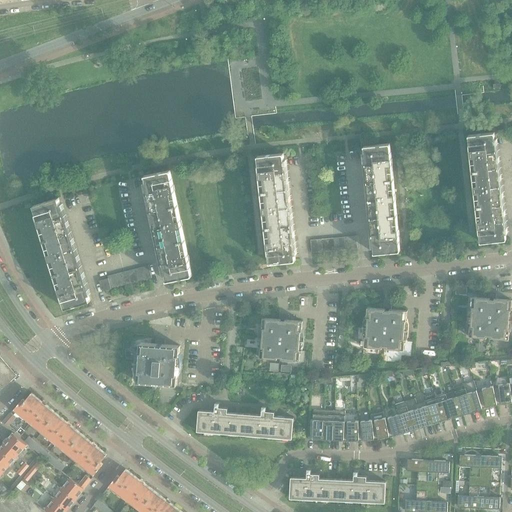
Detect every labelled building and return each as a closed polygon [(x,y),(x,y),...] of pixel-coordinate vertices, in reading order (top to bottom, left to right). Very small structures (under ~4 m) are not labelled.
[(500,168),(497,138),(495,138),(494,132),(468,135),(472,171),(500,168)] [(393,179),(390,147),(390,143),(364,146),(365,152),(363,152),(365,182),(393,179)] [(290,190),(286,159),(284,159),(283,153),(257,156),(262,194),(290,190)] [(504,202),(500,168),(472,171),(476,206),(504,202)] [(177,206),(171,174),(170,170),(144,175),(145,179),(146,181),(144,182),(150,212),(177,206)] [(396,213),(394,189),(393,179),(365,182),(369,215),(396,213)] [(293,223),(290,190),(262,194),(266,227),(293,223)] [(72,236),(62,203),(60,204),(59,198),(34,205),(35,209),(46,245),(72,236)] [(507,233),(504,202),(476,206),(480,242),(506,239),(505,233),(507,233)] [(185,241),(182,227),(177,206),(150,212),(157,247),(185,241)] [(400,251),(398,228),(396,213),(369,215),(372,247),(374,247),(374,253),(400,251)] [(297,254),(293,223),(266,227),(270,263),(296,260),(296,256),(296,254),(297,254)] [(82,266),(72,236),(46,245),(55,274),(82,266)] [(191,272),(189,260),(185,241),(157,247),(163,275),(165,274),(167,281),(192,275),(191,272)] [(151,278),(148,265),(141,267),(145,280),(151,278)] [(92,300),(85,276),(82,266),(55,274),(64,305),(66,308),(92,300)] [(145,280),(141,267),(135,269),(138,281),(145,280)] [(138,281),(135,269),(128,271),(131,283),(138,281)] [(131,283),(128,271),(121,272),(124,285),(131,283)] [(124,285),(121,272),(114,274),(118,287),(124,285)] [(118,287),(114,274),(108,276),(108,278),(111,288),(118,287)] [(111,288),(108,278),(99,281),(102,292),(111,289),(111,288)] [(508,329),(510,311),(511,311),(511,300),(495,299),(495,297),(494,297),(489,297),(488,298),(472,297),(471,308),(472,308),(471,326),(469,326),(469,336),(487,338),(487,336),(491,336),(491,338),(509,340),(510,329),(508,329)] [(404,339),(405,321),(406,321),(407,311),(390,309),(391,308),(384,307),(384,309),(367,307),(366,318),(368,318),(366,336),(365,336),(364,347),(382,348),(382,346),(386,347),(386,349),(404,350),(405,339),(404,339)] [(299,350),(301,332),(302,332),(303,321),(286,320),(286,318),(279,318),(279,319),(262,318),(262,329),(263,329),(261,347),(260,347),(259,357),(277,359),(277,357),(282,357),(281,359),(299,361),(300,350),(299,350)] [(176,374),(178,356),(179,356),(179,353),(180,346),(164,344),(164,341),(157,340),(156,340),(156,344),(140,342),(139,353),(140,353),(139,371),(138,371),(137,382),(155,383),(155,381),(159,382),(159,384),(177,385),(178,374),(176,374)] [(486,352),(487,347),(483,347),(483,344),(475,343),(475,351),(483,352),(483,351),(486,352)] [(0,386),(15,374),(0,356),(0,386)] [(481,408),(473,381),(463,384),(472,412),(477,410),(477,409),(481,408)] [(496,404),(492,386),(482,388),(482,390),(477,391),(474,381),(473,381),(481,408),(492,406),(492,405),(496,404),(496,405),(496,404)] [(511,402),(509,383),(499,385),(499,386),(493,387),(493,386),(492,386),(496,404),(507,403),(507,402),(511,402)] [(472,412),(463,384),(454,387),(462,414),(466,412),(466,413),(472,412)] [(462,414),(454,387),(453,387),(455,392),(445,394),(452,418),(458,416),(457,415),(462,414)] [(57,413),(46,405),(47,404),(42,400),(42,401),(31,393),(25,400),(23,398),(14,409),(17,411),(14,415),(16,417),(20,417),(24,420),(26,418),(42,432),(57,413)] [(442,420),(434,393),(424,396),(433,424),(438,422),(438,421),(442,420)] [(452,418),(445,394),(436,397),(435,393),(434,393),(442,420),(447,418),(447,419),(452,418)] [(433,424),(424,396),(425,400),(416,403),(415,398),(414,398),(423,426),(427,424),(427,425),(433,424)] [(423,426),(414,398),(405,401),(413,430),(419,428),(418,427),(423,426)] [(413,430),(405,401),(395,404),(403,432),(408,430),(408,431),(413,430)] [(245,435),(246,414),(237,413),(237,416),(231,415),(231,414),(227,413),(228,408),(219,407),(219,402),(216,402),(215,407),(215,414),(208,413),(208,411),(199,410),(197,431),(207,432),(207,430),(213,430),(213,432),(229,433),(230,431),(234,432),(236,432),(236,434),(245,435)] [(403,432),(395,404),(395,405),(398,414),(388,417),(388,419),(386,420),(385,417),(389,437),(399,434),(399,433),(403,432)] [(292,438),(294,418),(284,417),(284,420),(278,419),(278,417),(274,417),(275,412),(266,411),(266,406),(262,406),(261,418),(255,417),(255,414),(246,414),(245,435),(254,435),(254,433),(260,434),(260,436),(276,437),(276,435),(283,436),(283,438),(292,438)] [(323,438),(324,410),(314,409),(312,439),(318,439),(318,438),(323,438)] [(333,440),(334,410),(324,410),(323,438),(327,438),(327,440),(333,440)] [(343,441),(345,411),(334,410),(333,440),(339,440),(339,439),(343,439),(343,441)] [(359,441),(358,421),(347,421),(347,423),(345,423),(345,411),(343,441),(354,441),(354,439),(358,439),(358,441),(359,441)] [(81,434),(71,426),(72,425),(68,421),(67,422),(57,413),(42,432),(66,452),(81,434)] [(389,437),(385,417),(374,420),(375,422),(372,422),(372,420),(371,420),(374,440),(384,437),(384,436),(388,436),(389,437)] [(374,440),(371,420),(361,421),(361,423),(358,423),(358,421),(359,441),(369,440),(369,439),(373,438),(373,440),(374,440)] [(0,449),(12,461),(26,444),(13,433),(8,439),(7,438),(3,442),(4,443),(0,447),(0,449)] [(107,455),(105,453),(97,446),(97,445),(93,441),(92,442),(81,434),(66,452),(94,475),(103,464),(101,462),(107,455)] [(0,474),(12,461),(0,449),(0,474)] [(480,481),(481,455),(464,455),(464,456),(460,455),(459,466),(470,466),(469,481),(480,481)] [(491,482),(491,468),(502,468),(502,458),(498,457),(498,456),(481,455),(480,481),(491,482)] [(427,486),(428,460),(412,459),(412,460),(407,460),(407,470),(417,471),(416,486),(427,486)] [(438,487),(439,472),(449,473),(450,462),(445,462),(445,461),(428,460),(427,486),(438,487)] [(35,483),(42,474),(38,470),(34,466),(26,475),(30,479),(35,483)] [(21,475),(25,471),(21,467),(17,472),(21,475)] [(337,500),(339,479),(330,479),(329,481),(323,481),(323,479),(319,479),(320,474),(311,473),(311,469),(307,468),(307,480),(300,480),(301,477),(291,477),(290,498),(299,498),(299,496),(306,497),(306,499),(322,499),(322,497),(329,498),(329,500),(337,500)] [(155,491),(145,483),(145,482),(141,479),(140,480),(126,469),(120,476),(117,475),(109,486),(125,499),(140,511),(155,491)] [(385,502),(386,481),(376,481),(376,484),(370,483),(370,482),(366,481),(367,476),(358,476),(358,471),(354,471),(354,483),(347,482),(347,480),(339,479),(337,500),(346,501),(346,498),(353,499),(353,501),(369,502),(369,499),(376,500),(376,502),(385,502)] [(75,500),(84,489),(78,485),(70,478),(61,490),(75,500)] [(21,491),(27,485),(25,483),(22,481),(17,487),(21,491)] [(478,508),(480,481),(469,481),(468,496),(458,495),(457,506),(462,506),(462,507),(478,508)] [(490,497),(491,482),(480,481),(478,508),(495,509),(495,508),(500,508),(500,497),(490,497)] [(419,511),(425,511),(427,486),(416,486),(416,500),(406,500),(405,510),(409,510),(409,511),(419,511)] [(437,501),(438,487),(427,486),(425,511),(447,511),(448,502),(437,501)] [(75,500),(61,490),(54,499),(68,509),(75,500)] [(180,511),(181,511),(171,503),(171,502),(166,498),(166,499),(155,491),(140,511),(141,511),(180,511)] [(65,511),(68,509),(54,499),(45,510),(48,511),(65,511)]
